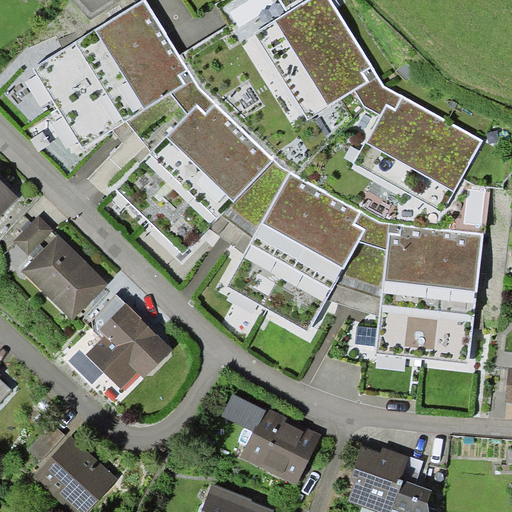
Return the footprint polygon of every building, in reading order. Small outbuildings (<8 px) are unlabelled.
[(194,79),(144,0),(143,0),(31,68),(80,148),(126,121),(194,79)] [(355,92),(365,106),(384,85),(331,0),(307,0),(255,33),(307,121),(355,92)] [(198,88),(194,79),(126,121),(151,153),(205,95),(198,88)] [(384,85),(365,106),(379,115),(353,163),(443,213),(483,140),(384,85)] [(151,153),(117,190),(182,255),(209,227),(274,160),(205,95),(151,153)] [(281,168),(274,160),(209,227),(244,253),(289,172),(281,168)] [(244,253),(226,286),(307,332),(326,299),(365,229),(355,223),(361,211),(289,172),(244,253)] [(0,217),(19,198),(0,179),(0,217)] [(380,223),(361,211),(355,223),(365,229),(326,299),(380,316),(390,223),(380,223)] [(54,230),(39,215),(14,240),(30,255),(40,244),(45,239),(52,232),(54,230)] [(380,316),(376,355),(469,364),(483,234),(390,223),(380,316)] [(57,236),(52,232),(45,239),(49,244),(57,236)] [(109,284),(58,235),(57,236),(49,244),(45,248),(34,259),(22,272),(73,321),(109,284)] [(45,248),(40,244),(30,255),(34,259),(45,248)] [(100,329),(126,303),(117,295),(93,321),(94,332),(102,338),(106,334),(100,329)] [(142,318),(126,303),(100,329),(106,334),(102,338),(86,354),(121,389),(138,372),(144,378),(172,350),(141,319),(142,318)] [(0,375),(1,375),(0,374),(0,402),(12,390),(0,378),(0,375)] [(264,409),(233,393),(221,415),(253,431),(240,457),(296,485),(321,435),(265,407),(264,409)] [(41,461),(65,435),(53,423),(28,449),(41,461)] [(72,436),(35,476),(73,511),(87,511),(118,479),(72,436)] [(402,478),(410,456),(383,446),(381,453),(362,446),(350,479),(355,481),(348,500),(379,511),(391,511),(404,479),(402,478)] [(423,461),(410,456),(402,478),(404,479),(415,483),(423,461)] [(415,483),(404,479),(391,511),(429,511),(428,502),(432,490),(415,483)] [(252,499),(213,484),(201,511),(273,511),(274,510),(252,501),(252,499)]
